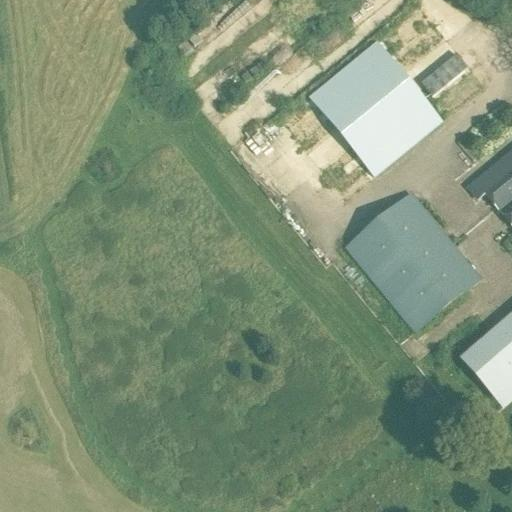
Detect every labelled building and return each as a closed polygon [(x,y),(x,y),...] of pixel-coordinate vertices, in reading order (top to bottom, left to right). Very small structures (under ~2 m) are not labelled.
[(191,58),(211,44),(202,31),(182,45),(191,58)] [(433,98),(468,70),(457,56),(422,84),(433,98)] [(388,171),(365,139),(359,143),(354,136),(365,129),(361,124),(317,155),(348,199),(388,171)] [(419,172),(430,160),(419,150),(408,162),(419,172)] [(511,154),(469,190),(477,200),(483,195),(497,212),(511,229),(511,154)] [(126,179),(122,160),(104,164),(108,183),(126,179)] [(345,251),(414,336),(481,281),(413,198),(345,251)] [(511,318),(462,361),(502,409),(511,400),(511,318)]
